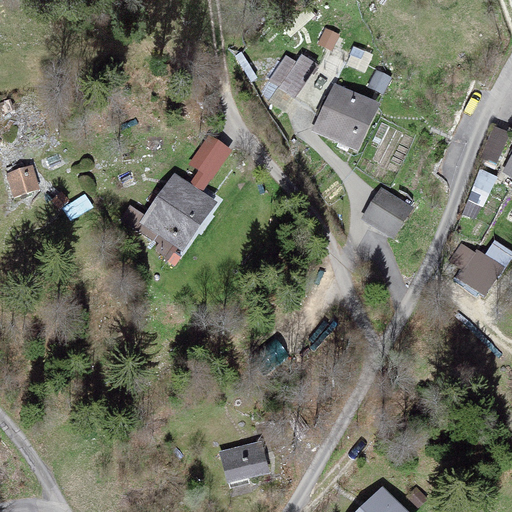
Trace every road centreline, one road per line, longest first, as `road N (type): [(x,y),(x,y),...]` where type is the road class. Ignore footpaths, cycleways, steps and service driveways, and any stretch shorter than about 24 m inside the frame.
road 1 (residential): [(376,357),(435,248),(511,67)]
road 2 (residential): [(376,357),(338,248),(233,112)]
road 3 (residential): [(288,511),(376,357)]
